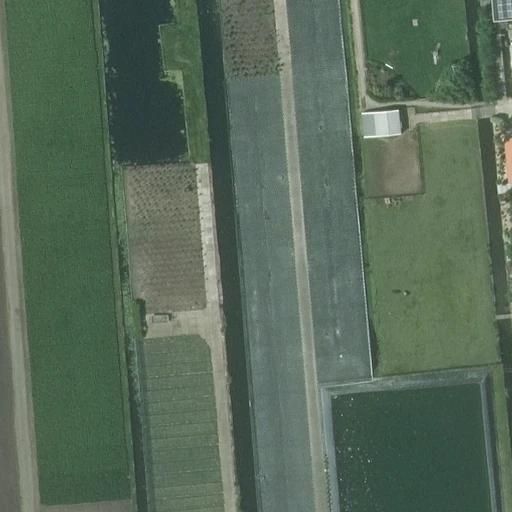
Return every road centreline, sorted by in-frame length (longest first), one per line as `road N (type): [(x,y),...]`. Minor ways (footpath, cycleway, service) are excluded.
road 1 (track): [(278,0),(322,511)]
road 2 (track): [(29,511),(0,89)]
